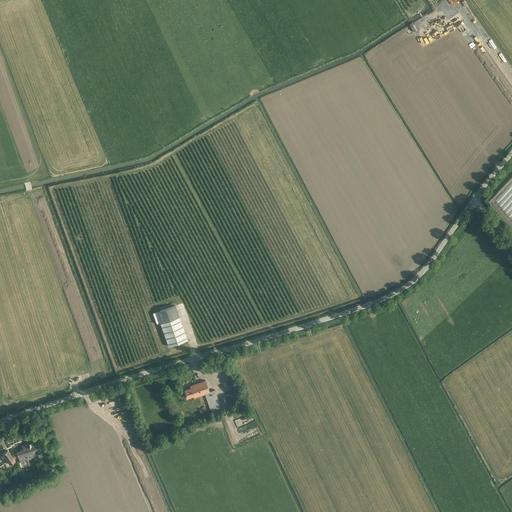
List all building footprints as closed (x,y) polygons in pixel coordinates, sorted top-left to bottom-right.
[(188,340),(175,306),(153,313),(157,324),(160,323),(169,346),(188,340)] [(220,372),(211,373),(213,380),(230,376),(229,373),(221,375),(220,372)] [(194,398),(205,394),(211,411),(221,408),(215,390),(210,392),(205,380),(190,386),(190,388),(184,390),(187,398),(193,396),(194,398)] [(237,391),(225,395),(228,405),(241,400),(237,391)] [(204,406),(199,410),(202,415),(207,411),(204,406)] [(38,455),(37,454),(41,452),(37,441),(22,446),(23,449),(16,452),(17,453),(12,455),(8,450),(2,454),(10,465),(16,461),(14,458),(18,457),(20,461),(38,455)]
